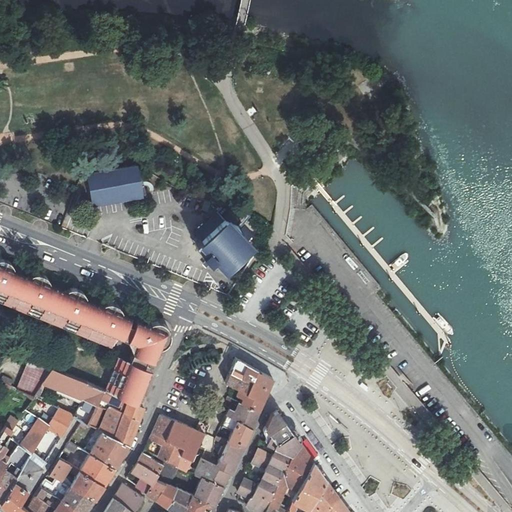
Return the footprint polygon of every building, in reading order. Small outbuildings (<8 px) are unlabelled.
[(135,167),(86,175),(91,204),(145,195),(140,169),(135,167)] [(223,218),(216,210),(193,232),(205,245),(199,251),(202,255),(201,255),(214,269),(222,262),(229,270),(251,248),(244,241),(252,234),(242,224),(239,228),(235,224),(239,221),(230,211),(223,218)] [(0,302),(110,346),(122,336),(128,338),(133,351),(129,359),(118,355),(105,388),(138,402),(151,367),(144,364),(147,357),(154,360),(160,346),(166,343),(170,334),(169,326),(163,321),(156,319),(149,322),(137,318),(133,325),(127,323),(131,315),(123,312),(121,306),(115,302),(107,301),(101,303),(86,297),(84,291),(79,287),(71,286),(66,288),(49,282),(47,276),(42,272),(34,272),(29,274),(14,268),(11,262),(6,258),(0,257),(0,302)] [(267,386),(271,378),(235,357),(229,370),(239,375),(241,373),(267,386)] [(41,381),(49,366),(29,358),(16,389),(32,396),(41,381)] [(41,381),(44,382),(82,398),(89,383),(78,378),(78,377),(49,366),(41,381)] [(262,398),(267,386),(241,373),(239,375),(229,370),(224,381),(238,387),(262,398)] [(0,380),(9,386),(12,381),(1,376),(0,377),(0,380)] [(10,386),(9,386),(0,380),(0,388),(6,392),(10,386)] [(86,424),(96,404),(95,403),(102,389),(89,383),(82,398),(73,415),(73,416),(86,424)] [(42,386),(40,384),(32,396),(24,409),(37,418),(47,425),(58,407),(36,395),(42,386)] [(238,400),(241,401),(257,409),(262,398),(238,387),(236,391),(239,392),(236,399),(238,400)] [(114,408),(119,396),(103,389),(102,389),(95,403),(96,404),(103,408),(107,407),(108,405),(114,408)] [(257,409),(241,401),(236,411),(234,410),(238,400),(236,399),(228,395),(224,405),(227,407),(224,414),(225,415),(250,426),(257,409)] [(127,400),(122,411),(137,418),(142,406),(129,400),(127,400)] [(137,418),(122,411),(114,408),(108,405),(107,407),(100,423),(91,420),(89,424),(102,430),(128,444),(137,418)] [(0,444),(1,444),(11,429),(4,425),(0,431),(0,415),(4,410),(0,407),(0,444)] [(61,435),(73,416),(73,415),(58,407),(47,425),(46,426),(61,435)] [(22,411),(16,420),(16,421),(21,424),(27,415),(22,411)] [(238,491),(249,497),(246,503),(247,506),(259,511),(262,511),(267,501),(291,451),(298,442),(276,412),(272,415),(266,427),(265,429),(274,442),(272,447),(277,449),(274,454),(271,455),(258,449),(252,463),(264,469),(264,470),(266,471),(260,484),(258,483),(257,484),(244,478),(238,491)] [(333,412),(328,418),(347,435),(352,429),(333,412)] [(185,468),(190,457),(179,452),(181,446),(165,438),(173,418),(162,414),(159,414),(149,438),(162,444),(157,455),(157,456),(163,458),(178,465),(185,468)] [(227,440),(241,446),(250,426),(225,415),(220,425),(221,425),(222,424),(232,429),(227,440)] [(11,429),(16,421),(16,420),(10,416),(4,425),(11,429)] [(47,425),(37,418),(19,444),(30,452),(46,426),(47,425)] [(179,452),(190,457),(205,425),(200,423),(198,426),(197,426),(196,429),(186,424),(173,418),(165,438),(181,446),(179,452)] [(266,443),(272,447),(274,442),(265,429),(266,427),(264,428),(263,429),(263,432),(264,435),(266,443)] [(128,444),(102,430),(88,453),(112,468),(128,444)] [(69,436),(67,440),(78,447),(80,443),(69,436)] [(78,447),(67,440),(64,445),(80,454),(83,449),(78,447)] [(147,440),(145,445),(143,449),(153,454),(157,445),(147,440)] [(241,446),(227,440),(217,466),(229,471),(241,446)] [(284,482),(296,488),(311,460),(298,442),(291,451),(267,501),(275,505),(281,493),(279,492),(284,482)] [(15,459),(23,464),(27,458),(30,452),(19,444),(17,443),(4,461),(1,467),(4,469),(7,464),(10,466),(15,459)] [(69,464),(75,467),(77,463),(68,457),(69,454),(61,449),(57,456),(69,464)] [(163,458),(157,456),(156,459),(142,452),(137,461),(156,472),(163,458)] [(112,468),(88,453),(78,469),(102,483),(112,468)] [(33,454),(31,461),(43,464),(45,457),(33,454)] [(58,478),(60,479),(62,474),(66,468),(69,464),(57,456),(47,472),(58,478)] [(12,511),(40,468),(27,458),(23,464),(20,469),(0,500),(0,502),(9,511),(12,511)] [(168,483),(178,465),(163,458),(156,472),(153,477),(163,482),(164,481),(168,483)] [(229,472),(229,471),(217,466),(200,458),(194,472),(201,475),(222,484),(228,471),(229,472)] [(290,511),(296,502),(307,508),(324,478),(311,460),(296,488),(284,510),(283,511),(290,511)] [(153,477),(156,472),(137,461),(130,470),(140,476),(150,483),(153,477)] [(76,474),(78,469),(75,467),(69,464),(66,468),(76,474)] [(0,500),(20,469),(16,467),(12,474),(4,469),(1,467),(0,467),(0,500)] [(92,497),(102,483),(78,469),(76,474),(72,480),(69,484),(92,497)] [(92,497),(69,484),(63,494),(53,486),(58,478),(47,472),(39,484),(54,494),(60,499),(81,511),(82,511),(86,506),(92,497)] [(60,479),(69,484),(72,480),(62,474),(60,479)] [(193,495),(212,504),(222,484),(201,475),(193,495)] [(145,492),(150,483),(140,476),(135,484),(145,492)] [(153,477),(150,483),(145,492),(149,494),(154,498),(163,482),(153,477)] [(316,511),(321,511),(337,495),(324,478),(307,508),(306,509),(310,511),(313,511),(315,510),(316,511)] [(176,511),(182,511),(191,494),(191,493),(175,486),(175,487),(168,483),(164,481),(163,482),(154,498),(176,511)] [(122,482),(112,498),(132,511),(142,496),(122,482)] [(39,484),(33,493),(48,503),(54,494),(39,484)] [(25,507),(25,508),(31,511),(61,511),(54,507),(48,503),(33,493),(25,507)] [(193,495),(191,494),(182,511),(199,511),(203,504),(210,508),(212,504),(193,495)] [(321,511),(342,511),(346,508),(337,495),(321,511)] [(131,511),(132,511),(112,498),(103,511),(131,511)] [(81,511),(60,499),(54,507),(61,511),(81,511)] [(283,511),(284,510),(275,505),(267,501),(262,511),(283,511)]
